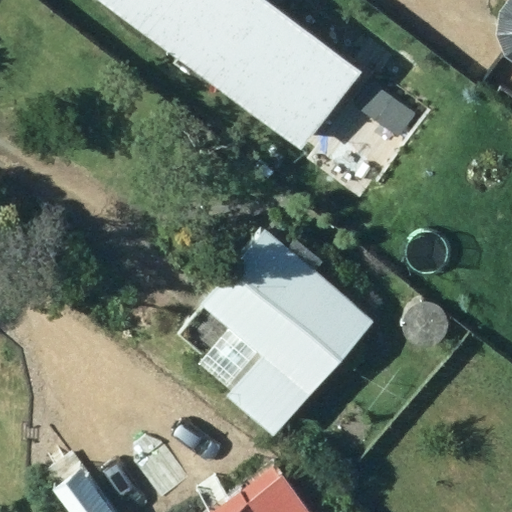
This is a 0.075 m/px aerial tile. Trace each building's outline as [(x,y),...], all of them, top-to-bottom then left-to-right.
[(148,0),(306,128),(367,53),(301,0),(148,0)] [(511,1),(504,13),(498,38),(508,59),(511,62),(511,1)] [(276,441),(375,326),(271,235),(179,339),(209,364),(204,369),(235,397),(232,401),(276,441)] [(120,511),(125,508),(81,450),(48,474),(75,511),(120,511)] [(308,511),(277,468),(216,511),(308,511)]
